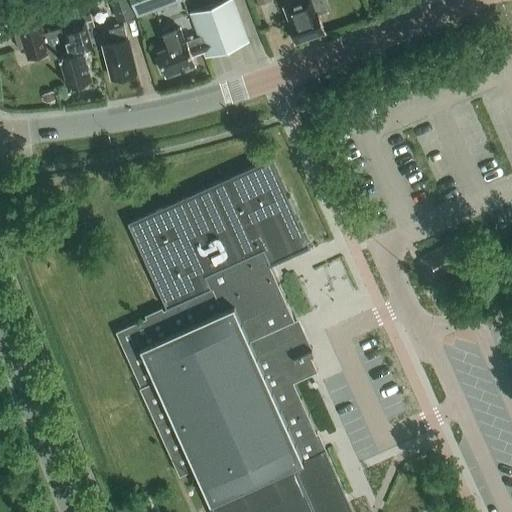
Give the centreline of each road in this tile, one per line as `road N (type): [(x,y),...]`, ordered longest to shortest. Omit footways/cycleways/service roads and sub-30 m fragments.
road 1 (tertiary): [(0,135),(137,115),(254,85),(474,0)]
road 2 (residential): [(72,511),(0,325)]
